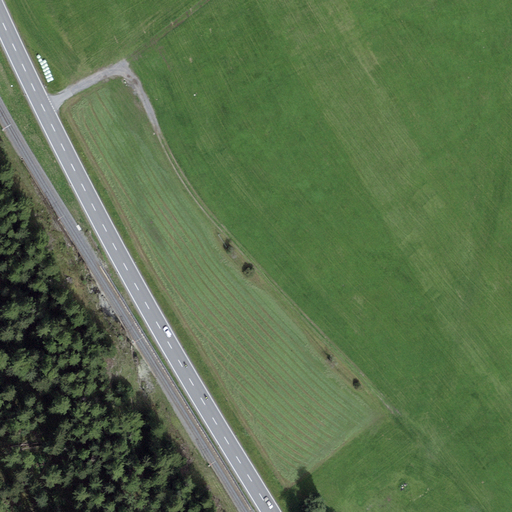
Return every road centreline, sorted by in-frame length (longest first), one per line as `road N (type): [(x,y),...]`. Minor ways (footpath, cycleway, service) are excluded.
road 1 (primary): [(0,15),(118,254),(270,511)]
road 2 (track): [(42,105),(113,73),(131,78),(205,208),(386,403)]
road 3 (track): [(486,511),(386,403)]
